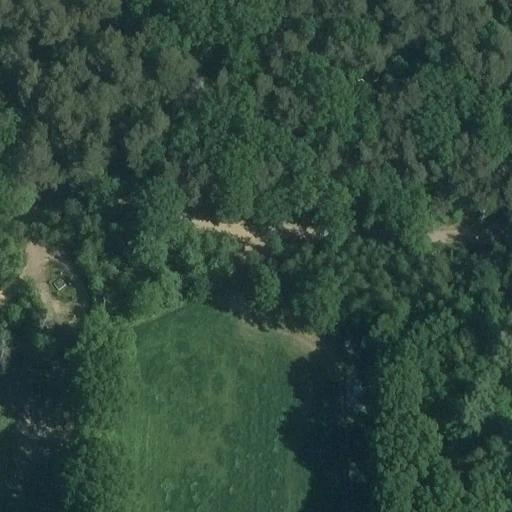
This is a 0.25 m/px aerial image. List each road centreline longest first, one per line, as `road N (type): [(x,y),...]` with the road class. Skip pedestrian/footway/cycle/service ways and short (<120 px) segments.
road 1 (track): [(0,219),(103,206),(271,233)]
road 2 (track): [(271,233),(511,237)]
